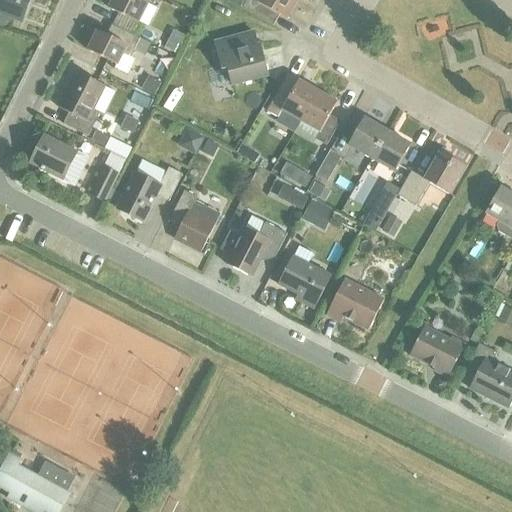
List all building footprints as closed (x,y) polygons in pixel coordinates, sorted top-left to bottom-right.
[(22,23),(30,0),(0,0),(0,27),(2,28),(7,26),(11,23),(12,19),(22,23)] [(113,0),(109,9),(139,24),(148,5),(152,7),(155,0),(113,0)] [(298,1),(296,0),(258,0),(257,3),(252,0),(246,0),(242,8),(273,26),(279,16),(287,20),(298,1)] [(131,59),(134,51),(145,57),(151,45),(112,25),(106,36),(97,31),(88,51),(116,65),(113,70),(128,77),(136,61),(131,59)] [(181,50),(188,32),(175,28),(169,46),(181,50)] [(229,69),(233,86),(268,77),(259,46),(257,46),(253,33),(215,43),(223,71),(229,69)] [(94,110),(105,87),(77,73),(59,108),(69,113),(63,125),(88,137),(100,113),(94,110)] [(288,78),(268,113),(278,119),(280,115),(300,126),(319,93),(299,82),(299,84),(288,78)] [(319,93),(300,126),(318,137),(316,140),(327,147),(341,123),(331,117),(338,105),(319,93)] [(348,147),(371,161),(387,133),(364,120),(348,147)] [(387,133),(371,161),(394,174),(410,146),(387,133)] [(31,165),(63,181),(74,186),(88,158),(45,137),(43,136),(40,141),(43,142),(31,165)] [(329,155),(322,167),(316,176),(328,183),(342,157),(331,151),(329,155)] [(411,175),(398,197),(417,208),(430,185),(449,196),(465,168),(440,154),(424,182),(411,175)] [(310,186),(315,173),(289,162),(283,175),(310,186)] [(90,195),(105,202),(118,175),(104,168),(90,195)] [(134,177),(117,210),(143,223),(156,196),(169,202),(183,175),(169,168),(158,189),(134,177)] [(389,184),(366,225),(365,227),(376,233),(400,190),(389,184)] [(499,222),(498,225),(497,226),(499,233),(511,240),(511,194),(500,188),(485,214),(499,222)] [(184,191),(168,223),(171,225),(180,229),(175,239),(201,253),(215,226),(221,215),(195,201),(197,198),(184,191)] [(245,229),(227,265),(252,278),(264,254),(274,259),(287,234),(266,224),(259,236),(245,229)] [(302,304),(314,310),(332,277),(293,257),(278,285),(304,299),(302,304)] [(326,316),(341,324),(343,319),(368,331),(384,301),(344,281),(326,316)] [(435,372),(448,378),(465,345),(452,339),(451,340),(425,327),(410,356),(436,370),(435,372)] [(470,389),(509,409),(511,403),(511,371),(493,362),(498,353),(480,344),(467,369),(477,374),(470,389)] [(0,472),(0,488),(11,494),(8,500),(30,511),(42,511),(45,507),(54,511),(58,511),(69,493),(18,465),(20,460),(10,454),(0,472)]
